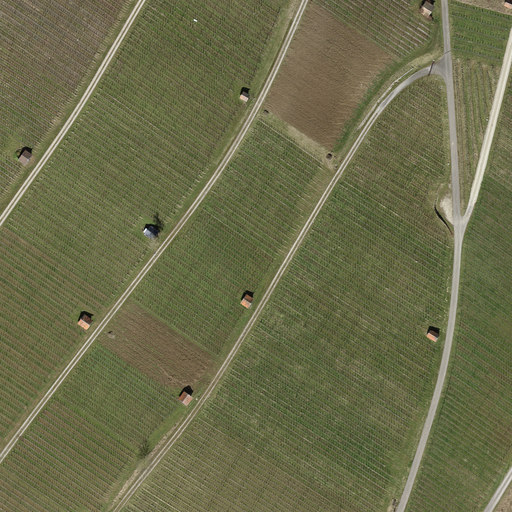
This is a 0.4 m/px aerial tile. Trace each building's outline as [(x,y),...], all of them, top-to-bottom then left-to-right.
[(435,8),(427,2),(421,11),(428,17),(435,8)] [(250,96),(244,93),(241,99),(247,102),(250,96)] [(32,156),(27,152),(20,161),(25,165),(32,156)] [(151,227),(146,235),(153,240),(159,232),(151,227)] [(254,300),(248,296),(242,304),(248,308),(254,300)] [(86,316),(80,324),(87,330),(93,322),(86,316)] [(440,336),(432,331),(428,337),(436,342),(440,336)] [(192,399),(185,394),(180,401),(188,406),(192,399)]
